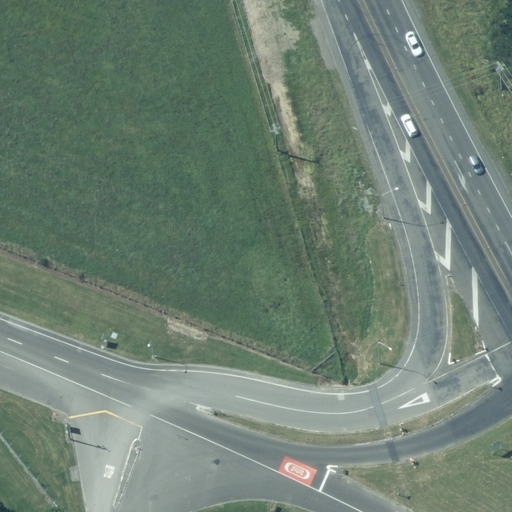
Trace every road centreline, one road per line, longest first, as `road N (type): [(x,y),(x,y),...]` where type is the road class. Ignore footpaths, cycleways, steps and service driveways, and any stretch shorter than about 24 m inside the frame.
road 1 (unclassified): [(84,359),(192,310),(287,243)]
road 2 (unclassified): [(405,378),(311,397),(184,396)]
road 3 (trunk): [(296,199),(304,122),(288,0)]
road 4 (trunk): [(405,378),(368,368),(319,333),(292,283),(287,243)]
road 5 (trunk): [(296,199),(327,152),(359,129),(398,116),(440,116)]
road 6 (trunk): [(337,0),(369,56),(440,116)]
